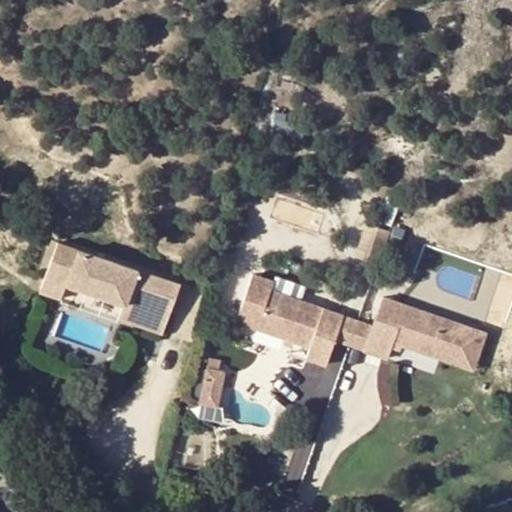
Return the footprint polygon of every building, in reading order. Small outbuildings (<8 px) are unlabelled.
[(324,233),(332,209),(281,193),(273,217),(324,233)] [(358,251),(378,259),(390,229),(370,221),(358,251)] [(171,278),(47,239),(32,288),(53,295),(58,280),(118,298),(121,291),(144,298),(163,304),(171,278)] [(298,360),(318,366),(326,343),(333,319),(257,296),(259,287),(240,281),(226,328),(301,351),(298,360)] [(156,327),(163,304),(144,298),(121,291),(118,298),(113,313),(156,327)] [(465,367),(476,331),(371,299),(362,328),(354,352),(379,359),(384,343),(465,367)] [(347,323),(333,319),(326,343),(340,347),(347,323)] [(354,352),(362,328),(347,323),(340,347),(354,352)] [(210,359),(209,403),(228,403),(229,359),(210,359)]
